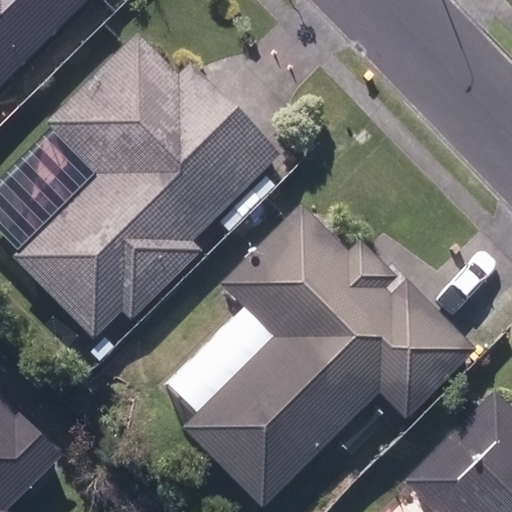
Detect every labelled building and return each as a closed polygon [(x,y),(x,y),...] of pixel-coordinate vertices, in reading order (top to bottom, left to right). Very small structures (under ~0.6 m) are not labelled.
[(0,0),(0,89),(89,0),(0,0)] [(16,259),(93,339),(121,313),(129,320),(198,255),(187,244),(276,160),(232,115),(188,68),(176,80),(137,38),(46,127),(98,181),(16,259)] [(184,434),(261,510),(376,394),(404,423),(473,353),(439,319),(405,285),(391,300),(384,292),(395,282),(360,247),(349,257),(299,208),(220,288),(275,342),(184,434)] [(511,511),(511,415),(493,396),(406,485),(434,511),(511,511)] [(0,511),(7,511),(63,457),(19,415),(13,420),(0,407),(0,511)]
